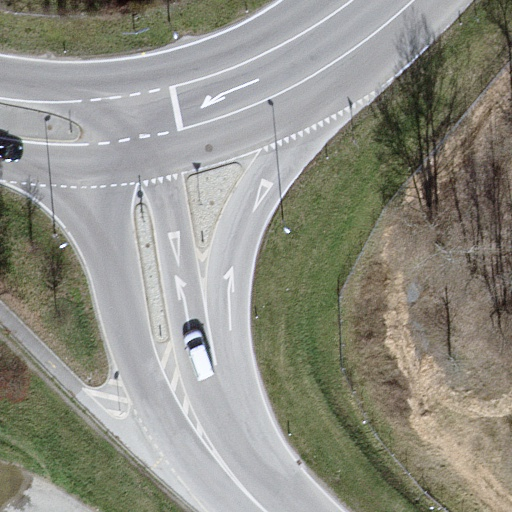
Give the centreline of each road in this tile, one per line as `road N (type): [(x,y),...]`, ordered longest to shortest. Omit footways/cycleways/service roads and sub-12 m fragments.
road 1 (unclassified): [(266,489),(231,363),(229,270),(254,195),(363,25)]
road 2 (unclassified): [(103,139),(111,244),(135,341),(191,428),(266,489)]
road 3 (unclassified): [(266,489),(204,380),(154,126)]
road 4 (tertiary): [(154,126),(259,87),(363,25)]
